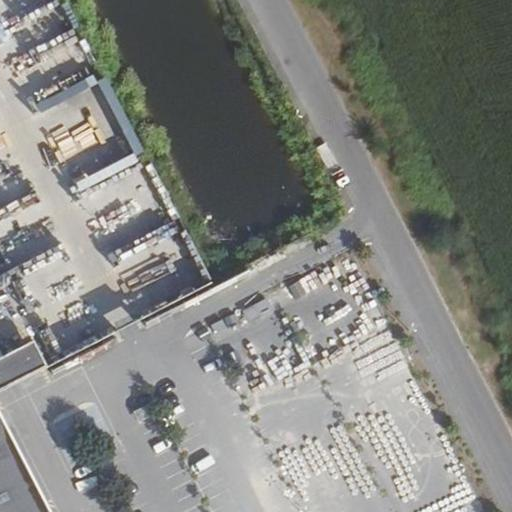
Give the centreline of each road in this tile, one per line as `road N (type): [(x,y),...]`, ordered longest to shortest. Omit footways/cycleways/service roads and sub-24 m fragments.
road 1 (unclassified): [(511,490),(264,0)]
road 2 (unknown): [(0,74),(164,327)]
